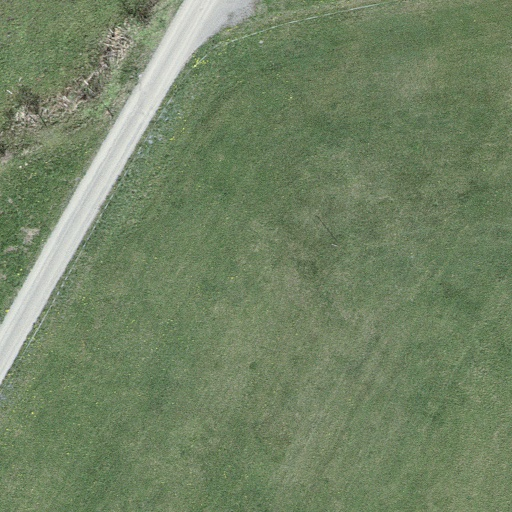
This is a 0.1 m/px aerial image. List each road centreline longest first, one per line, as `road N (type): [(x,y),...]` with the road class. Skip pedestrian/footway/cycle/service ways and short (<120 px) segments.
road 1 (track): [(0,382),(203,0)]
road 2 (track): [(192,19),(337,0)]
